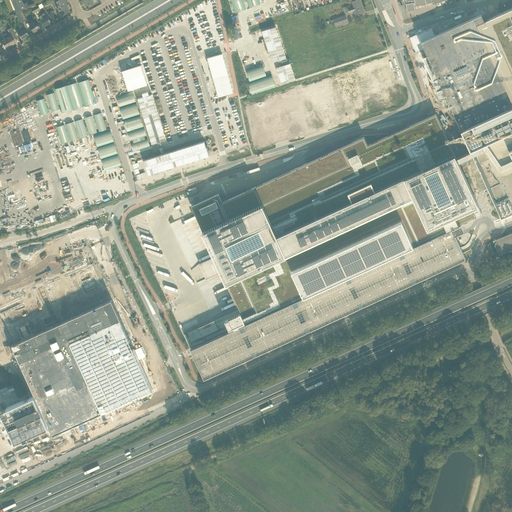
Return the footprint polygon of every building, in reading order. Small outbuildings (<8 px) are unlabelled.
[(18,12),(21,11),(25,10),(25,9),(23,3),(21,0),(11,0),(16,13),(18,12)] [(56,9),(65,5),(63,0),(57,0),(51,3),(54,10),(56,9)] [(246,9),(242,0),(230,0),(235,13),(246,9)] [(260,5),(258,0),(246,0),(249,8),(260,5)] [(356,14),(364,12),(359,0),(355,0),(351,2),(353,7),(348,9),(349,13),(354,11),(356,14)] [(432,4),(446,0),(445,0),(403,0),(406,0),(406,4),(407,11),(414,10),(414,5),(415,5),(415,6),(426,5),(425,4),(427,4),(432,3),(432,4)] [(37,5),(30,9),(33,14),(40,10),(39,9),(37,6),(37,5)] [(65,5),(56,9),(58,12),(56,12),(58,16),(69,11),(65,5)] [(239,308),(214,320),(218,328),(202,336),(198,327),(183,334),(190,347),(227,330),(258,316),(482,213),(459,164),(473,157),(473,158),(501,218),(503,217),(511,212),(511,7),(484,20),(481,13),(468,19),(420,41),(426,55),(422,57),(437,89),(435,90),(438,96),(444,93),(462,134),(448,141),(436,113),(421,120),(368,145),(364,137),(348,144),(340,147),(222,202),(218,193),(192,205),(196,215),(203,230),(215,255),(222,271),(239,308)] [(24,22),(27,20),(21,11),(18,12),(24,22)] [(21,24),(24,22),(18,12),(16,13),(15,14),(21,24)] [(40,20),(41,22),(43,26),(50,22),(48,18),(45,13),(41,15),(43,18),(40,20)] [(335,27),(348,22),(345,14),(333,19),(333,20),(331,21),(333,27),(335,26),(335,27)] [(33,32),(40,28),(34,18),(30,20),(31,22),(28,23),(33,32)] [(14,27),(12,28),(16,36),(19,35),(21,39),(28,35),(25,31),(22,25),(19,27),(20,29),(16,31),(14,27)] [(13,39),(17,37),(11,27),(7,30),(10,34),(7,36),(6,34),(3,35),(4,36),(9,46),(15,43),(13,39)] [(286,58),(275,27),(261,31),(272,63),(286,58)] [(2,40),(0,41),(0,42),(1,45),(4,49),(9,46),(4,36),(1,38),(2,40)] [(234,93),(223,54),(207,59),(219,97),(234,93)] [(373,62),(304,82),(316,127),(341,120),(340,119),(348,116),(347,113),(366,108),(362,96),(382,90),(380,82),(387,80),(383,65),(375,68),(373,62)] [(294,78),(290,63),(276,68),(280,82),(294,78)] [(147,85),(141,65),(122,71),(128,91),(147,85)] [(249,82),(266,76),(262,65),(245,71),(249,82)] [(251,94),(275,86),(271,76),(247,84),(251,94)] [(96,103),(88,79),(77,83),(85,106),(96,103)] [(84,106),(76,82),(65,86),(73,110),(84,106)] [(62,113),(73,110),(65,86),(55,89),(62,113)] [(388,107),(396,105),(392,90),(383,92),(385,99),(383,99),(384,103),(387,102),(388,107)] [(133,92),(116,97),(119,107),(136,102),(133,92)] [(166,140),(152,94),(149,95),(148,92),(142,94),(143,97),(137,99),(152,144),(166,140)] [(59,110),(54,93),(46,95),(51,112),(59,110)] [(48,113),(44,99),(36,101),(40,115),(48,113)] [(136,103),(120,108),(123,119),(140,114),(136,103)] [(93,115),(98,132),(106,130),(101,113),(93,115)] [(97,133),(91,116),(84,118),(89,135),(97,133)] [(140,116),(123,121),(127,131),(143,126),(140,116)] [(87,136),(82,119),(74,122),(79,138),(87,136)] [(288,124),(290,129),(300,125),(298,121),(288,124)] [(78,139),(73,122),(65,124),(70,141),(78,139)] [(69,142),(64,125),(56,127),(61,144),(69,142)] [(144,127),(127,133),(130,140),(132,139),(144,136),(146,135),(144,127)] [(97,147),(114,142),(110,131),(93,136),(97,147)] [(133,143),(131,144),(133,151),(150,146),(147,138),(145,139),(133,143)] [(209,156),(204,141),(143,160),(148,175),(209,156)] [(101,159),(117,154),(114,143),(97,148),(101,159)] [(104,171),(121,166),(118,155),(101,160),(104,171)] [(137,181),(146,178),(144,172),(136,175),(137,181)] [(190,351),(202,378),(463,256),(461,251),(454,236),(451,230),(450,228),(430,237),(407,247),(296,298),(258,316),(227,330),(190,347),(189,348),(190,351)] [(511,233),(495,241),(501,255),(511,250),(511,233)] [(59,253),(71,250),(68,240),(56,244),(59,253)] [(495,254),(490,243),(486,245),(491,256),(495,254)] [(77,250),(71,251),(74,260),(80,258),(77,250)] [(86,269),(0,309),(0,321),(10,344),(111,297),(105,286),(95,290),(86,269)] [(34,394),(0,410),(15,442),(49,426),(53,435),(153,388),(111,297),(10,344),(34,394)] [(500,505),(503,496),(495,494),(491,506),(495,507),(496,504),(500,505)]
